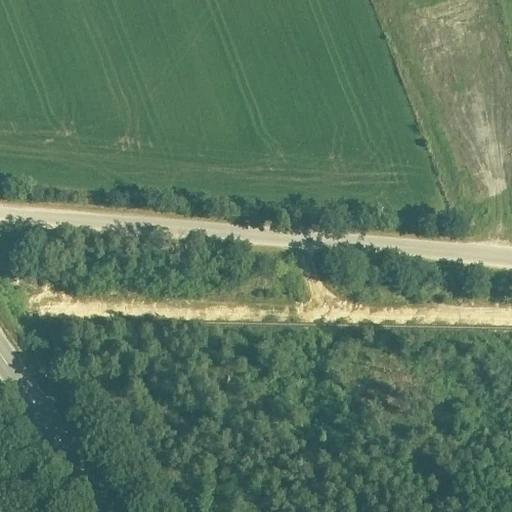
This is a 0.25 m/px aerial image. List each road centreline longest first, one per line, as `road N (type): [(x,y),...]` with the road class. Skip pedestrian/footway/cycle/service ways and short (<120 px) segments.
road 1 (residential): [(511,235),(0,175)]
road 2 (unclassified): [(133,511),(0,323)]
